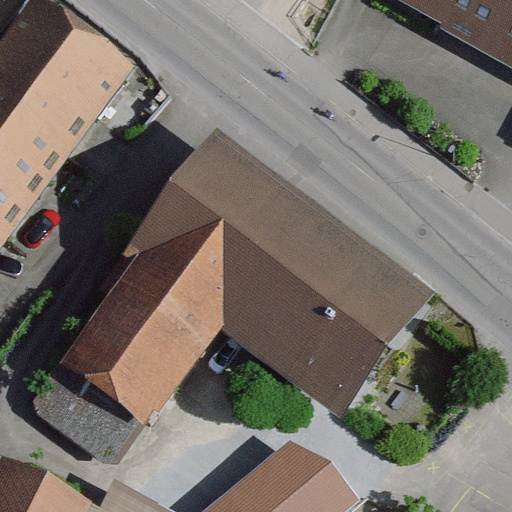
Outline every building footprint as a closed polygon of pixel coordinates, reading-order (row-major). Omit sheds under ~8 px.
[(511,0),(420,0),(511,49),(511,0)] [(32,15),(0,58),(0,236),(118,78),(32,15)] [(148,257),(68,364),(144,421),(217,323),(337,413),(422,300),(214,145),(136,249),(148,257)] [(323,470),(285,454),(214,511),(338,511),(349,504),(323,470)] [(103,511),(78,511),(7,476),(0,490),(0,511),(166,511),(116,487),(103,511)]
